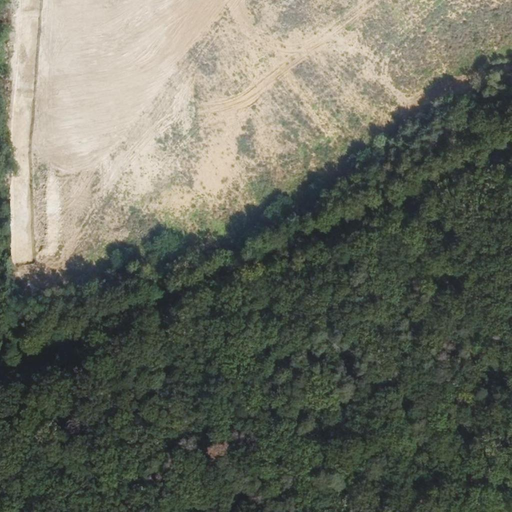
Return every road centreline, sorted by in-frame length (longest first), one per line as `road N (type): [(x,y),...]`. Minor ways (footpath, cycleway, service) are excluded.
road 1 (track): [(0,376),(511,161)]
road 2 (track): [(0,454),(82,378),(447,219),(483,212)]
road 3 (track): [(511,433),(408,511)]
